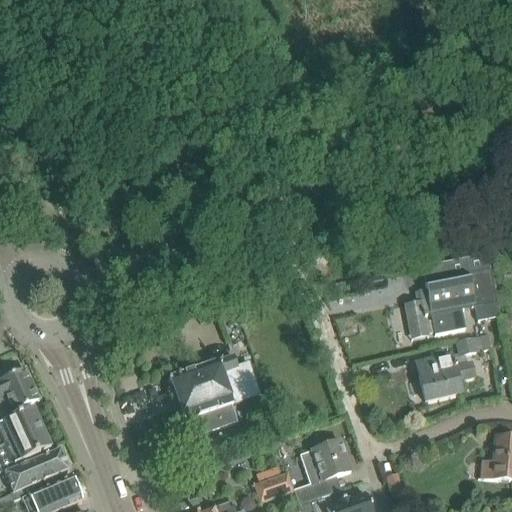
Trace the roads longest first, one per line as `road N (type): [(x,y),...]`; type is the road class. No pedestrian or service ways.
road 1 (residential): [(274,202),(372,456),(497,404),(511,409)]
road 2 (tertiary): [(274,202),(511,98)]
road 3 (tertiary): [(82,281),(274,202)]
road 4 (secondary): [(121,511),(59,340)]
